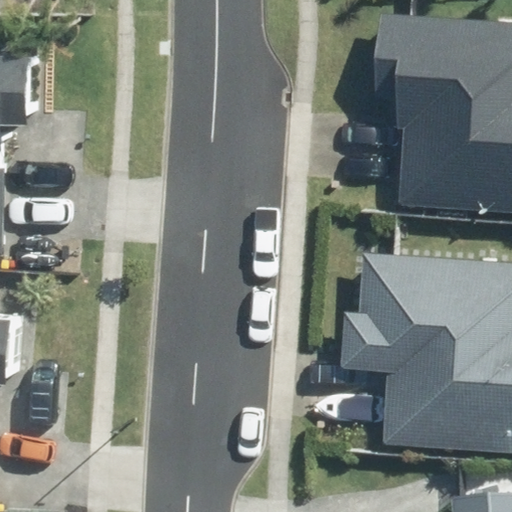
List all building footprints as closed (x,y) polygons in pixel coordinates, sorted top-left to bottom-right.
[(408,80),(402,202),(511,207),(511,19),(384,12),(381,79),(408,80)] [(0,145),(2,107),(27,109),(31,49),(0,47),(0,145)] [(367,307),(353,306),(351,363),(394,365),(391,440),(511,444),(511,256),(369,250),(367,307)] [(0,384),(8,385),(12,301),(0,300),(0,384)] [(511,511),(511,500),(458,503),(458,511),(511,511)]
